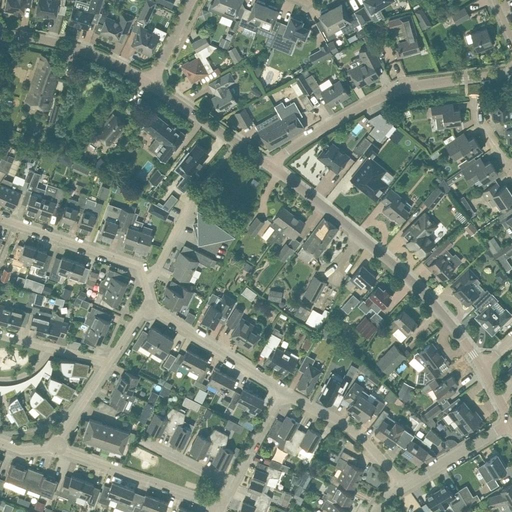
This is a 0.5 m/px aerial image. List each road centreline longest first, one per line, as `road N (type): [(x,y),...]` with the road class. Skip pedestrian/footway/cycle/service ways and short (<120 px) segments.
road 1 (residential): [(481,366),(395,267),(271,167)]
road 2 (residential): [(271,167),(390,92),(511,71)]
road 3 (residential): [(218,508),(56,448)]
road 4 (residential): [(151,85),(68,47),(0,36)]
road 5 (residential): [(151,273),(0,220)]
road 6 (residential): [(151,273),(231,139)]
road 7 (residential): [(281,390),(150,309)]
road 8 (residential): [(400,484),(339,421),(281,390)]
road 9 (residential): [(510,424),(400,484)]
